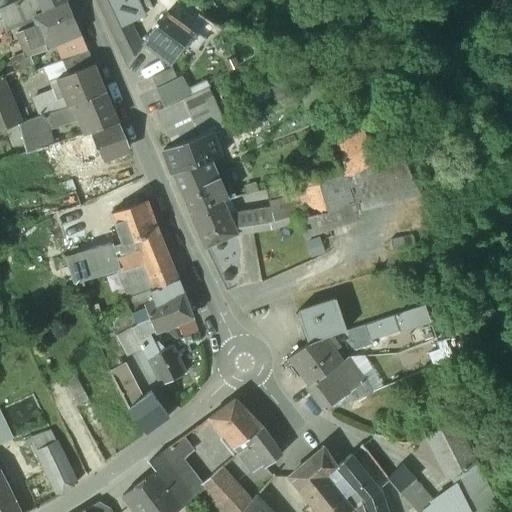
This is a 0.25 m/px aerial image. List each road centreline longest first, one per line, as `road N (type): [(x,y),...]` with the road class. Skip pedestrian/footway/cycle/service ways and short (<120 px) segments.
road 1 (residential): [(79,0),(188,258),(244,366)]
road 2 (residential): [(244,366),(58,511)]
road 3 (unknown): [(223,325),(289,338),(343,333)]
